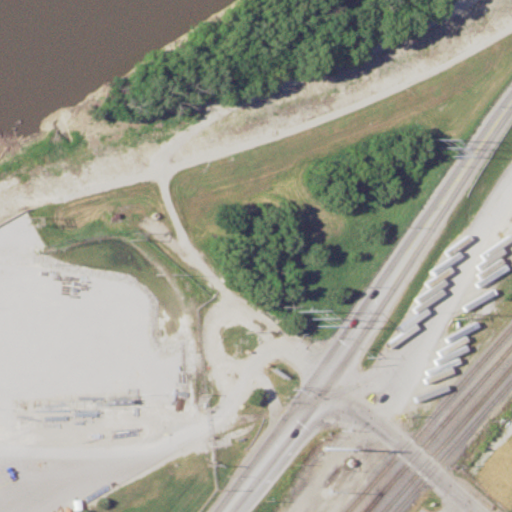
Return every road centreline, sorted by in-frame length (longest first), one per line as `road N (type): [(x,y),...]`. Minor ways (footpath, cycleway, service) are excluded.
road 1 (primary): [(211,511),(320,379),(511,101)]
road 2 (residential): [(478,511),(231,299),(157,180)]
